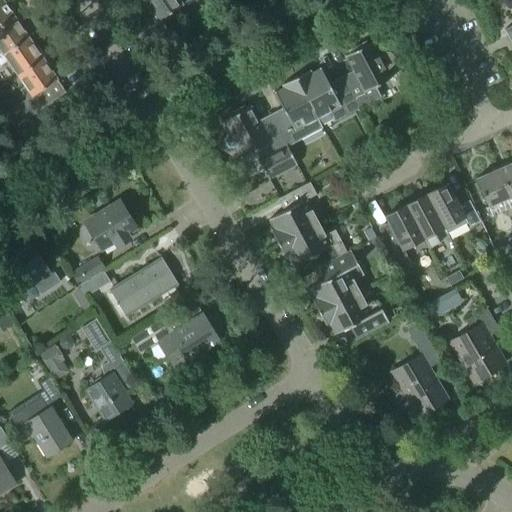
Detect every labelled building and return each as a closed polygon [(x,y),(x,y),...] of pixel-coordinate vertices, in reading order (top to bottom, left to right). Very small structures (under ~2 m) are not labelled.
[(0,0),(0,26),(17,15),(10,5),(8,7),(3,0),(0,0)] [(190,0),(182,6),(177,0),(143,0),(143,1),(158,23),(177,9),(184,20),(209,3),(206,0),(190,0)] [(17,15),(0,26),(0,56),(7,52),(28,38),(21,27),(24,26),(17,15)] [(511,24),(503,30),(511,46),(511,24)] [(28,38),(7,52),(0,56),(0,65),(6,62),(16,76),(44,57),(38,47),(36,49),(28,38)] [(366,45),(365,42),(347,51),(349,54),(343,57),(344,58),(345,58),(356,80),(344,86),(357,110),(380,98),(374,87),(391,79),(390,78),(389,78),(385,70),(388,68),(391,66),(393,63),(393,59),(391,56),(388,54),(384,54),(381,55),(378,56),(371,44),(372,43),(372,42),(366,45)] [(14,129),(47,106),(38,93),(57,80),(49,68),(51,66),(44,57),(16,76),(24,88),(19,91),(26,101),(5,115),(14,129)] [(332,93),(319,69),(318,70),(319,70),(310,75),(309,73),(310,72),(309,71),(295,79),(316,118),(328,112),(334,123),(357,110),(344,86),(332,93)] [(316,118),(295,79),(281,86),(281,87),(282,87),(283,89),(275,94),(274,93),(273,93),(286,117),(274,124),(286,148),(309,135),(304,125),(316,118)] [(245,110),(243,106),(225,116),(227,119),(222,122),(222,123),(223,123),(230,135),(227,136),(224,139),(222,142),(222,145),(224,149),(227,151),(230,151),(234,150),(237,149),(241,157),(240,157),(241,158),(252,152),(268,181),(269,180),(268,179),(294,166),(295,167),(296,166),(286,148),(274,124),(261,130),(250,108),(251,108),(250,107),(245,110)] [(377,138),(383,140),(388,137),(389,132),(386,128),(380,126),(375,129),(374,133),(377,138)] [(511,197),(511,196),(511,164),(499,170),(511,197)] [(476,180),(488,207),(511,197),(499,170),(476,180)] [(317,224),(305,201),(315,196),(309,183),(298,189),(304,201),(268,221),(268,222),(269,221),(274,230),(271,231),(271,230),(270,231),(277,245),(317,224)] [(446,185),(425,195),(443,228),(447,235),(467,225),(469,228),(479,223),(468,202),(458,207),(446,185)] [(428,250),(439,244),(433,233),(443,228),(425,195),(405,206),(423,239),(428,250)] [(100,250),(134,229),(118,203),(84,224),(100,250)] [(401,273),(411,268),(402,250),(423,239),(405,206),(384,217),(396,240),(386,245),(401,273)] [(323,236),(317,224),(277,245),(285,259),(286,259),(286,258),(288,257),(292,265),(292,266),(292,267),(329,247),(336,260),(347,254),(346,254),(334,231),(323,236)] [(367,240),(375,236),(371,228),(363,232),(367,240)] [(48,272),(30,244),(2,261),(11,275),(8,277),(17,291),(20,289),(21,291),(33,283),(41,296),(60,284),(51,270),(48,272)] [(332,277),(309,289),(309,291),(310,290),(315,299),(312,300),(312,299),(311,300),(318,314),(358,293),(346,271),(356,266),(357,265),(349,251),(348,252),(349,253),(346,254),(347,254),(336,260),(326,265),(332,277)] [(78,287),(102,271),(105,270),(97,256),(69,274),(78,287)] [(124,316),(137,309),(177,285),(161,259),(109,291),(124,316)] [(84,298),(109,283),(102,271),(78,287),(84,298)] [(450,287),(463,280),(459,271),(445,279),(450,287)] [(462,304),(454,290),(447,294),(454,308),(462,304)] [(365,305),(358,293),(318,314),(326,328),(327,328),(327,327),(329,326),(334,334),(333,334),(333,336),(357,323),(363,335),(386,323),(387,324),(388,323),(377,303),(365,305)] [(218,341),(202,315),(198,308),(168,327),(163,317),(130,338),(140,355),(148,350),(156,363),(166,356),(174,369),(218,341)] [(475,382),(502,366),(486,339),(498,332),(485,309),(465,322),(470,331),(452,342),(475,382)] [(94,319),(81,328),(96,350),(99,348),(109,342),(94,319)] [(418,352),(429,346),(418,325),(407,331),(418,352)] [(99,348),(108,363),(101,368),(103,380),(86,391),(105,420),(130,404),(111,375),(112,374),(110,371),(122,362),(109,342),(99,348)] [(54,345),(38,355),(48,371),(48,370),(55,381),(68,372),(61,362),(64,360),(54,345)] [(417,417),(446,399),(421,356),(391,373),(417,417)] [(8,415),(17,428),(26,423),(46,457),(71,441),(50,408),(49,409),(47,405),(60,397),(48,379),(38,385),(43,393),(8,415)] [(0,493),(14,485),(0,461),(0,448),(8,443),(0,429),(0,493)]
